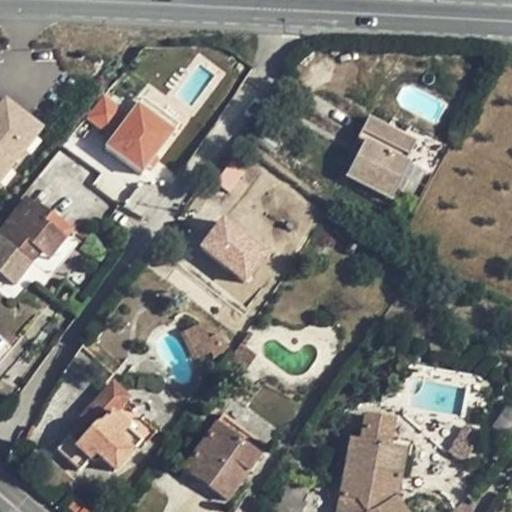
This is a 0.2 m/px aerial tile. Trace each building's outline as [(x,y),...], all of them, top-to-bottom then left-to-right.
[(104,91),(84,117),(107,136),(128,110),(104,91)] [(141,174),(178,124),(142,98),(105,147),(141,174)] [(3,101),(0,104),(0,179),(40,132),(3,101)] [(368,118),(360,133),(366,136),(363,143),(346,178),(391,201),(409,165),(406,163),(416,143),(368,118)] [(366,136),(360,133),(357,140),(363,143),(366,136)] [(216,184),(228,194),(246,170),(234,160),(216,184)] [(31,197),(33,195),(50,209),(60,197),(39,179),(28,193),(31,197)] [(26,199),(0,232),(0,274),(14,285),(39,253),(42,248),(52,257),(71,233),(26,199)] [(223,213),(198,246),(245,282),(270,250),(223,213)] [(42,248),(39,253),(48,261),(52,257),(42,248)] [(196,362),(212,354),(213,361),(229,349),(218,334),(207,342),(200,327),(184,334),(196,362)] [(254,355),(238,344),(221,369),(237,380),(254,355)] [(112,417),(126,400),(112,386),(82,418),(94,430),(78,448),(68,440),(57,452),(79,471),(89,460),(92,462),(94,462),(96,461),(100,459),(114,472),(140,442),(112,417)] [(511,431),(511,409),(506,406),(491,427),(508,438),(511,431)] [(222,416),(183,469),(227,503),(266,449),(222,416)] [(350,440),(339,499),(355,502),(362,511),(403,511),(395,499),(404,450),(388,447),(393,421),(364,416),(360,442),(350,440)] [(474,434),(461,427),(447,451),(459,459),(474,434)] [(362,511),(355,502),(339,499),(337,511),(362,511)]
